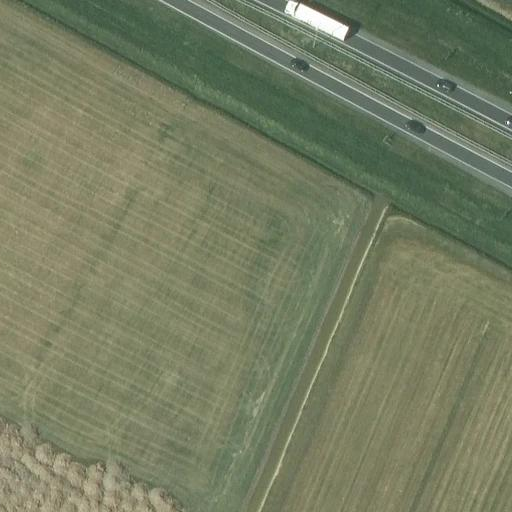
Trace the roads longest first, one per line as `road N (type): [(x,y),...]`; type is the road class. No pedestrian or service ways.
road 1 (trunk): [(176,0),(511,180)]
road 2 (trunk): [(511,122),(272,0)]
